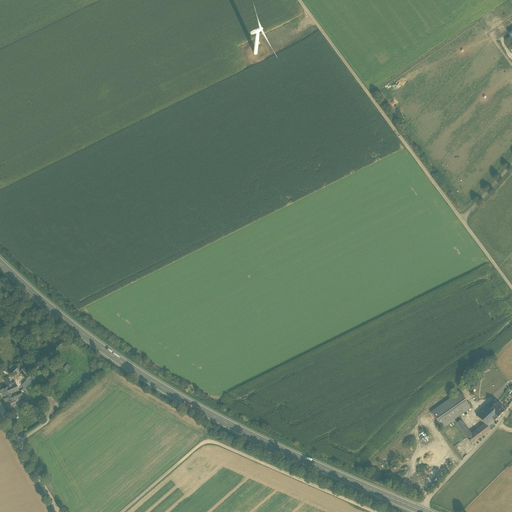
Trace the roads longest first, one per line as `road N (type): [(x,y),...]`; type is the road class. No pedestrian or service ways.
road 1 (secondary): [(0,262),(75,331),(197,411),(418,510)]
road 2 (track): [(298,0),(511,287)]
road 3 (track): [(376,511),(205,438),(121,511)]
road 4 (residential): [(511,406),(418,510)]
